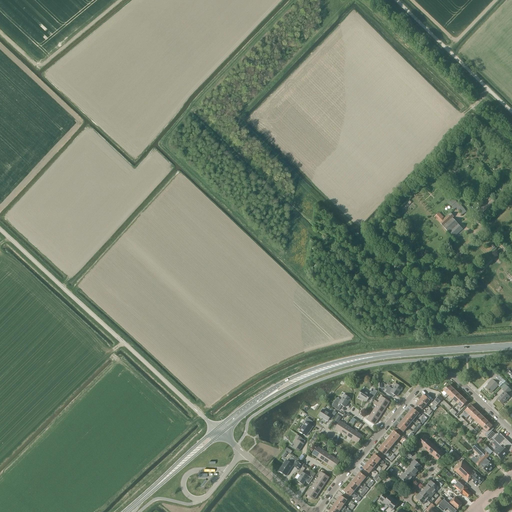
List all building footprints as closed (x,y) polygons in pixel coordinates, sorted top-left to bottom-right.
[(459,206),(451,196),(446,200),(454,210),(456,208),(462,215),(466,212),(460,205),(459,206)] [(443,220),(442,219),(443,218),(439,213),(434,217),(440,223),(449,233),(453,237),(462,229),(452,218),(454,217),(451,213),(443,220)] [(489,383),(485,388),(491,393),(498,385),(500,387),(503,383),(504,384),(506,382),(498,374),(496,377),(493,380),(492,379),(489,383)] [(388,386),(386,389),(387,390),(385,392),(392,397),(394,395),(397,396),(402,388),(396,384),(393,389),(388,386)] [(448,395),(454,389),(449,385),(444,391),(448,395)] [(506,400),(507,400),(510,397),(507,395),(511,390),(506,385),(506,386),(502,389),(502,390),(504,392),(497,399),(502,404),(506,400)] [(372,400),(377,391),(374,389),(373,392),(370,390),(368,393),(362,390),(358,396),(367,401),(369,398),(372,400)] [(452,399),(458,393),(454,389),(448,395),(452,399)] [(462,398),(458,393),(452,399),(457,403),(462,398)] [(345,407),(351,399),(344,395),(341,400),(337,398),(332,406),(338,411),(342,405),(345,407)] [(420,400),(426,405),(430,400),(424,395),(420,400)] [(378,403),(386,408),(390,402),(382,397),(378,403)] [(462,398),(457,403),(461,408),(467,402),(462,398)] [(422,410),(426,405),(420,400),(416,405),(422,410)] [(382,413),(386,408),(378,403),(375,408),(382,413)] [(469,415),(475,410),(470,405),(465,411),(469,415)] [(379,419),(382,413),(375,408),(371,414),(379,419)] [(409,413),(415,418),(419,414),(413,409),(409,413)] [(331,415),(323,410),(319,416),(327,421),(329,418),(332,420),(336,413),(334,411),(331,415)] [(474,419),(479,414),(475,410),(469,415),(474,419)] [(411,423),(415,418),(409,413),(405,418),(411,423)] [(375,424),(379,419),(371,414),(367,419),(375,424)] [(478,424),(484,418),(479,414),(474,419),(478,424)] [(310,431),(313,427),(310,425),(313,422),(307,418),(305,421),(306,422),(299,431),(306,436),(309,431),(310,431)] [(407,428),(411,423),(405,418),(401,423),(407,428)] [(482,428),(488,422),(484,418),(478,424),(482,428)] [(341,433),(346,425),(340,421),(335,429),(341,433)] [(488,422),(482,428),(487,432),(485,434),(487,436),(492,431),(491,431),(493,429),(492,427),(492,426),(488,422)] [(403,432),(407,428),(401,423),(397,427),(403,432)] [(346,436),(351,429),(346,425),(341,433),(346,436)] [(352,440),(357,432),(351,429),(346,436),(352,440)] [(390,436),(396,441),(400,436),(402,438),(404,437),(401,435),(400,436),(394,431),(390,436)] [(357,432),(352,440),(358,443),(363,436),(357,432)] [(496,435),(492,432),(487,438),(490,441),(492,439),(494,441),(492,443),(496,447),(495,448),(496,450),(494,452),(501,459),(509,451),(510,452),(511,450),(511,444),(499,432),(496,435)] [(299,451),(304,444),(300,441),(302,438),(297,435),(295,438),(296,439),(293,443),(295,444),(293,448),(299,451)] [(392,446),(396,441),(390,436),(386,440),(392,446)] [(423,447),(429,441),(424,436),(418,443),(423,447)] [(388,450),(392,446),(386,440),(382,445),(388,450)] [(428,451),(434,445),(429,441),(423,447),(428,451)] [(385,455),(388,450),(382,445),(378,450),(385,455)] [(433,456),(438,449),(434,445),(428,451),(433,456)] [(318,458),(323,450),(317,447),(312,454),(318,458)] [(438,449),(433,456),(438,460),(443,454),(438,449)] [(324,462),(328,454),(323,450),(318,458),(324,462)] [(408,450),(402,456),(405,458),(408,455),(410,457),(413,454),(408,450)] [(489,462),(486,459),(489,455),(484,450),(479,456),(481,458),(478,461),(476,459),(473,462),(478,466),(480,465),(484,468),(483,469),(488,473),(494,466),(490,462),(489,462)] [(456,459),(459,457),(453,451),(451,454),(456,459)] [(329,465),(334,458),(328,454),(324,462),(329,465)] [(377,464),(379,462),(382,465),(384,462),(374,454),(371,459),(377,464)] [(302,465),(291,457),(288,462),(286,460),(282,467),(279,471),(286,475),(293,465),(299,469),(302,465)] [(334,458),(329,465),(335,469),(340,461),(334,458)] [(378,465),(377,464),(371,459),(367,464),(373,469),(375,466),(376,467),(378,465)] [(410,464),(418,471),(422,466),(414,460),(410,464)] [(479,476),(462,460),(454,470),(467,482),(471,478),(474,481),(473,482),(477,486),(483,479),(479,475),(479,476)] [(374,470),(373,469),(367,464),(363,469),(369,474),(371,471),(372,472),(374,470)] [(415,474),(418,471),(410,464),(407,469),(408,469),(415,476),(416,475),(415,474)] [(303,484),(308,476),(303,472),(305,468),(303,467),(298,473),(301,475),(297,481),(303,484)] [(411,480),(415,476),(408,469),(404,473),(404,474),(411,479),(410,480),(411,480)] [(318,478),(325,483),(329,477),(321,472),(318,478)] [(356,477),(362,482),(366,478),(367,479),(369,477),(365,474),(364,476),(360,472),(356,477)] [(404,474),(404,473),(403,473),(399,477),(407,484),(410,480),(411,479),(404,474)] [(358,487),(362,482),(356,477),(352,482),(358,487)] [(322,489),(325,483),(318,478),(314,484),(322,489)] [(440,487),(444,483),(439,478),(435,482),(440,487)] [(434,492),(434,491),(438,487),(431,481),(427,485),(434,492)] [(464,485),(459,481),(454,486),(459,491),(458,492),(462,495),(463,494),(467,498),(471,494),(467,490),(467,489),(464,485)] [(354,491),(358,487),(352,482),(348,486),(354,491)] [(318,494),(322,489),(314,484),(310,489),(318,494)] [(435,492),(434,491),(434,492),(427,485),(426,486),(426,487),(424,490),(431,497),(435,492)] [(355,493),(354,491),(348,486),(344,491),(350,496),(352,494),(354,495),(355,493)] [(453,499),(450,496),(453,492),(447,486),(440,494),(457,510),(462,504),(455,497),(453,499)] [(314,500),(318,494),(310,489),(307,495),(314,500)] [(428,501),(431,497),(424,490),(421,493),(421,492),(419,493),(427,500),(428,501)] [(383,504),(389,496),(385,492),(378,500),(383,504)] [(423,504),(427,500),(419,493),(415,498),(423,504)] [(337,501),(344,505),(347,500),(340,496),(337,501)] [(388,507),(394,499),(393,498),(392,499),(389,496),(383,504),(387,508),(388,507)] [(455,511),(457,510),(444,499),(443,501),(440,498),(435,504),(444,511),(446,509),(449,511),(455,511)] [(388,507),(392,510),(399,503),(394,499),(388,507)] [(334,506),(340,510),(342,508),(344,509),(346,507),(344,505),(337,501),(334,506)]
